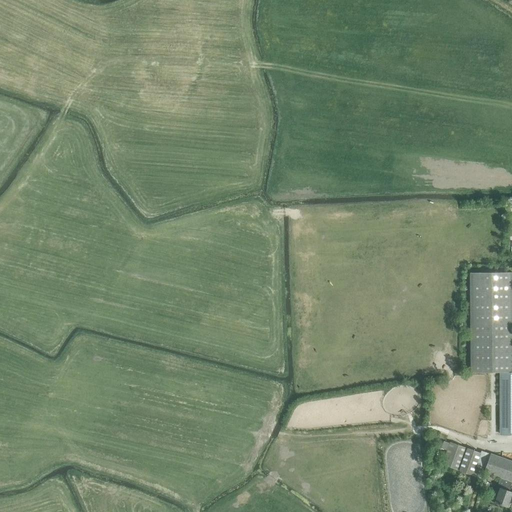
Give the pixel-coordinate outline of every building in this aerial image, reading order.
[(511,274),(471,275),(472,374),(501,374),(511,374),(511,274)] [(511,374),(501,374),(501,435),(511,434),(511,374)] [(443,441),(440,448),(446,450),(448,443),(443,441)] [(450,444),(443,465),(457,470),(465,449),(450,444)] [(467,450),(459,471),(474,477),(481,455),(467,450)] [(511,460),(491,453),(484,472),(501,478),(496,491),(493,489),(489,500),(495,502),(507,507),(511,493),(511,491),(509,490),(511,481),(511,460)]
